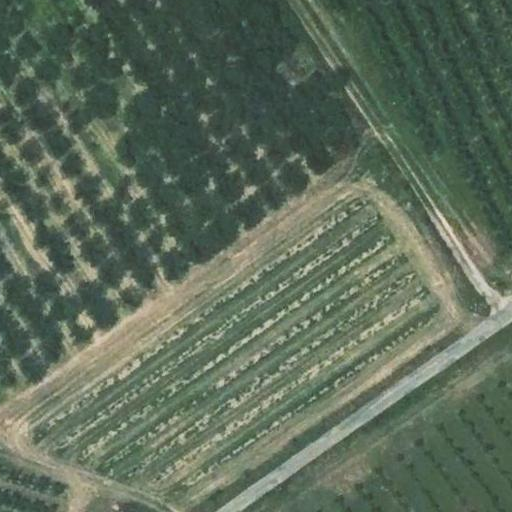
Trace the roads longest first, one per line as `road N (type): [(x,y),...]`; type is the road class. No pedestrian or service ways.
road 1 (track): [(292,0),(504,315)]
road 2 (unclassified): [(226,511),(511,310)]
